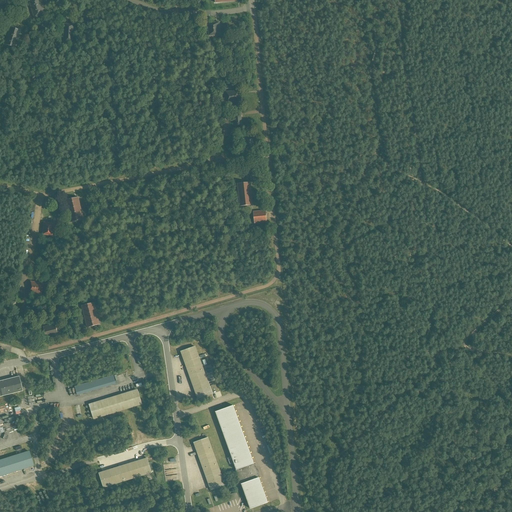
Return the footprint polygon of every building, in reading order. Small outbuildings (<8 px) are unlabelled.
[(39,0),(31,0),(29,1),(34,18),(44,15),(39,0)] [(219,22),(216,23),(207,24),(208,36),(220,35),(219,22)] [(75,24),(72,24),(64,24),(63,42),(74,43),(75,24)] [(20,31),(11,28),(9,27),(4,45),(14,48),(20,31)] [(239,103),(238,92),(238,91),(226,92),(227,104),(239,103)] [(245,150),(255,149),(257,149),(256,137),(244,138),(245,150)] [(250,183),(247,183),(237,184),(240,206),(252,205),(250,183)] [(78,197),(75,198),(66,200),(71,222),(83,219),(78,197)] [(267,222),(266,212),(265,211),(253,212),(254,224),(267,222)] [(56,224),(52,224),(44,222),(42,235),(54,236),(56,224)] [(30,281),(30,285),(29,293),(41,295),(43,283),(30,281)] [(87,328),(90,327),(99,325),(94,303),(81,306),(87,328)] [(43,327),(44,330),(46,339),(58,335),(55,324),(43,327)] [(198,399),(203,397),(212,394),(195,347),(181,352),(198,399)] [(0,381),(0,396),(22,391),(19,376),(0,381)] [(89,405),(94,419),(142,404),(137,390),(89,405)] [(251,509),(268,502),(257,473),(256,473),(255,470),(257,470),(255,463),(254,463),(233,406),(215,412),(240,481),(239,481),(241,485),(242,484),(251,509)] [(211,490),(225,485),(208,438),(194,443),(211,490)] [(0,460),(0,476),(33,466),(29,452),(0,460)] [(147,459),(144,459),(99,473),(103,488),(151,473),(147,459)]
